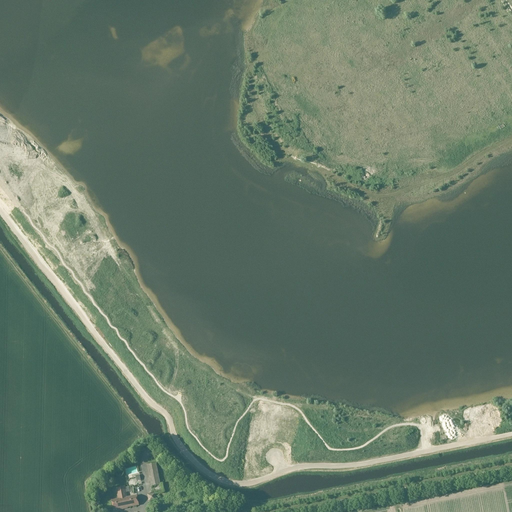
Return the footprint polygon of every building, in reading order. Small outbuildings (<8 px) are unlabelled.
[(29,219),(32,216),(26,208),(23,210),(29,219)] [(151,487),(160,486),(156,464),(147,466),(148,472),(151,487)] [(135,480),(133,473),(136,472),(135,467),(124,470),(126,478),(128,477),(130,483),(139,480),(139,479),(135,480)] [(113,511),(139,506),(137,496),(127,498),(124,487),(116,489),(118,500),(111,501),(113,511)] [(149,503),(157,502),(155,494),(147,495),(149,503)]
